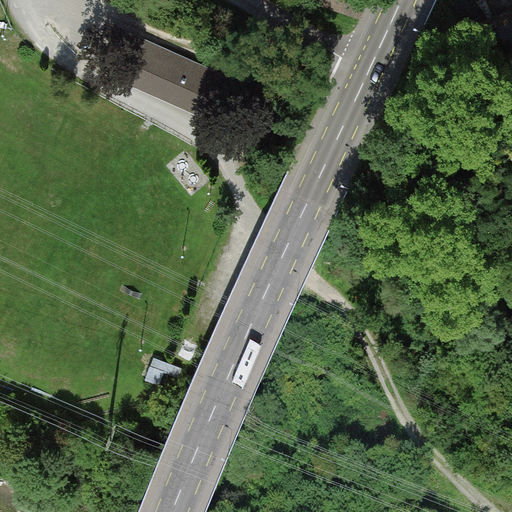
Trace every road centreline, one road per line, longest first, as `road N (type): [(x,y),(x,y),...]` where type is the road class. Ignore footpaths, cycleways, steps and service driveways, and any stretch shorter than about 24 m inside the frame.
road 1 (track): [(22,0),(46,40),(85,74),(215,143),(257,230),(372,340),(428,452),(488,511)]
road 2 (tertiary): [(174,511),(369,72)]
road 3 (unclassified): [(369,72),(249,0)]
